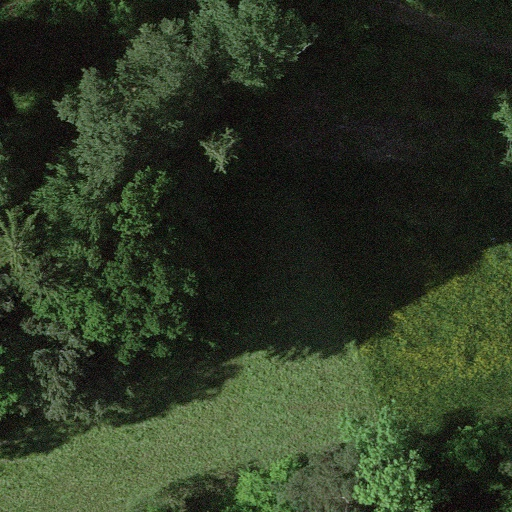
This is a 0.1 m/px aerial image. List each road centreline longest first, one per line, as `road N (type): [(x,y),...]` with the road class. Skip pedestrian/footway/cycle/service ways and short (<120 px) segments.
road 1 (track): [(511,478),(384,511)]
road 2 (track): [(511,43),(399,0)]
